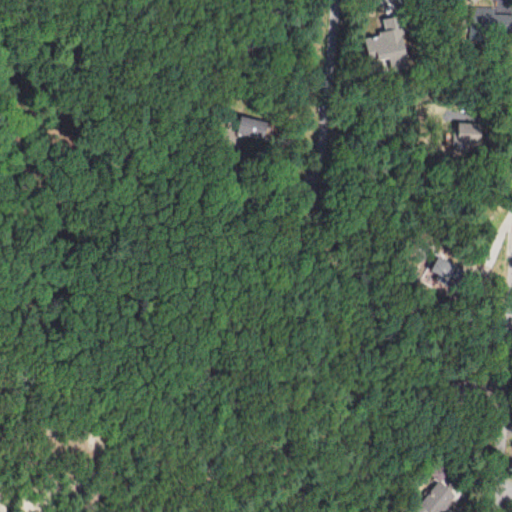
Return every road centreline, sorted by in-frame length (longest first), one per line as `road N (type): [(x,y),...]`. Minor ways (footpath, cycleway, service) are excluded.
road 1 (residential): [(485,511),(511,168)]
road 2 (residential): [(310,180),(323,0)]
